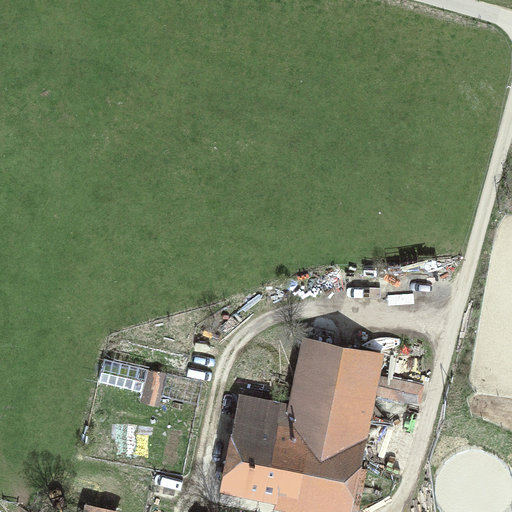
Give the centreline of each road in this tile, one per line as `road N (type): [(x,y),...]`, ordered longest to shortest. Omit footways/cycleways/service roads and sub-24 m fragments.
road 1 (track): [(449,346),(511,105)]
road 2 (track): [(389,511),(421,453),(449,346)]
